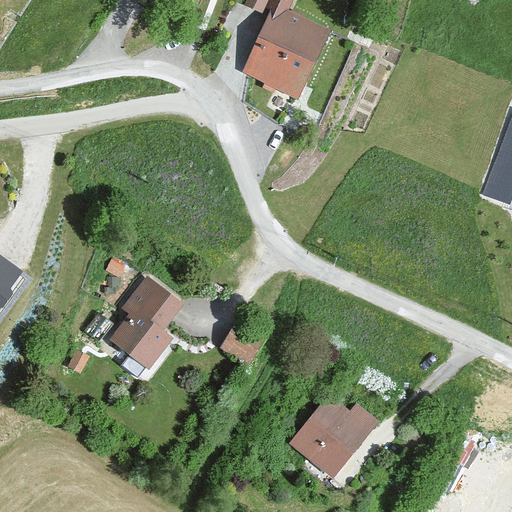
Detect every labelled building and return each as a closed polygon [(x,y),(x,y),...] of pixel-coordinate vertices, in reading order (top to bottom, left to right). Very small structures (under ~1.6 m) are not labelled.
[(281,16),(253,70),(271,79),(267,87),(279,93),(283,85),(302,95),(332,37),(308,25),(311,19),(300,14),(297,18),(289,14),(296,0),(279,0),(273,12),(281,16)] [(511,206),(511,112),(481,195),(511,206)] [(122,277),(127,262),(111,256),(105,271),(122,277)] [(0,313),(25,279),(0,260),(0,313)] [(135,315),(114,341),(148,369),(172,340),(161,332),(180,308),(148,281),(126,308),(135,315)] [(108,340),(118,326),(95,310),(85,325),(108,340)] [(258,352),(233,335),(225,348),(250,365),(258,352)] [(66,367),(81,374),(91,355),(76,348),(66,367)] [(363,433),(347,421),(326,405),(295,444),(332,473),(363,433)] [(379,424),(358,408),(347,421),(363,433),(368,438),(379,424)]
